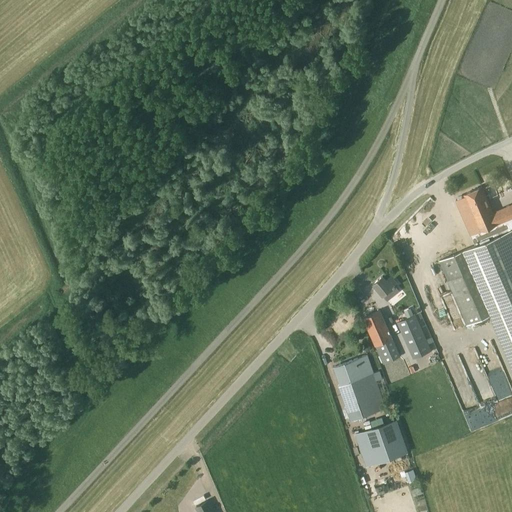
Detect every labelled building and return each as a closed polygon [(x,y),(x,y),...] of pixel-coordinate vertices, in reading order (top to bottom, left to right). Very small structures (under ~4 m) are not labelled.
[(457,200),(456,200),(475,245),(440,260),(467,325),(491,315),(511,364),(511,223),(510,218),(497,223),(482,187),(465,194),(466,196),(464,197),(461,195),(457,197),(457,200)] [(397,283),(391,276),(386,280),(382,276),(373,284),(387,301),(400,291),(395,285),(397,283)] [(343,309),(320,334),(335,347),(357,322),(343,309)] [(401,357),(380,310),(362,318),(375,346),(375,345),(383,364),(391,361),(393,366),(403,362),(400,357),(401,357)] [(415,314),(397,322),(413,359),(432,351),(428,342),(415,314)] [(502,417),(511,413),(511,392),(494,349),(478,356),(495,397),(489,400),(494,412),(499,410),(502,417)] [(338,385),(350,419),(385,407),(367,355),(334,366),(340,384),(338,385)] [(479,408),(470,411),(468,405),(463,407),(471,430),(487,423),(483,414),(482,415),(479,408)] [(408,451),(397,420),(355,434),(366,465),(368,465),(408,451)] [(405,470),(407,483),(417,482),(415,468),(405,470)] [(196,506),(199,511),(213,511),(207,501),(196,506)]
